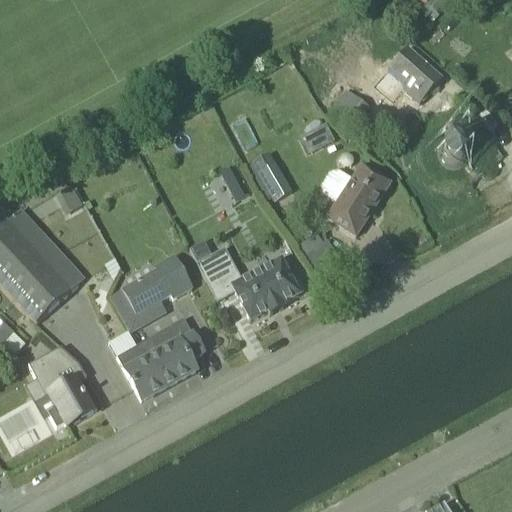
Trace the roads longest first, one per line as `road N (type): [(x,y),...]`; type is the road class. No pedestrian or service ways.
road 1 (unclassified): [(11,511),(511,240)]
road 2 (residential): [(351,511),(511,423)]
